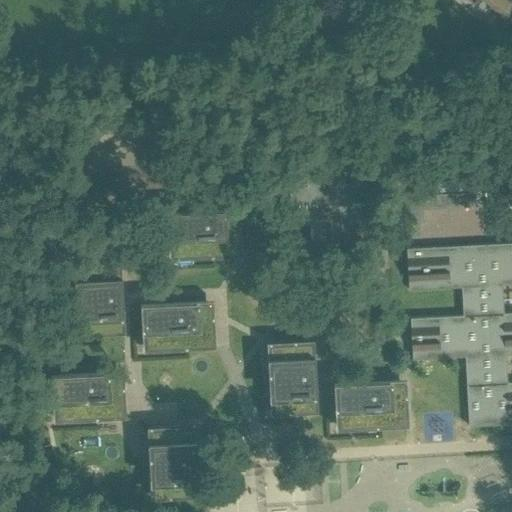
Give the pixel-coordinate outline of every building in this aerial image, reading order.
[(511,12),(511,0),(472,0),(473,1),(474,0),(482,0),(505,20),(511,12)] [(345,183),(344,162),(307,163),(308,185),(290,186),(292,224),(310,223),(311,245),(349,243),(348,221),(366,220),(364,182),(345,183)] [(387,169),(388,188),(404,187),(422,186),(421,167),(387,169)] [(406,236),(421,235),(420,208),(472,206),(471,184),(422,186),(404,187),(406,236)] [(247,252),(245,207),(170,211),(173,255),(247,252)] [(391,236),(406,235),(404,216),(390,217),(391,236)] [(511,311),(504,312),(503,284),(511,283),(511,241),(407,247),(409,289),(462,286),(464,314),(411,317),(413,359),(466,356),(469,425),(511,423),(511,381),(508,381),(507,354),(511,353),(511,311)] [(121,262),(77,265),(81,332),(125,330),(121,262)] [(225,299),(146,303),(149,348),(228,343),(225,299)] [(274,411),(318,408),(315,341),(270,344),(274,411)] [(55,373),(57,417),(57,418),(124,415),(122,370),(55,373)] [(337,387),(339,427),(340,432),(407,428),(404,384),(337,387)] [(151,428),(154,495),(199,493),(195,426),(151,428)]
